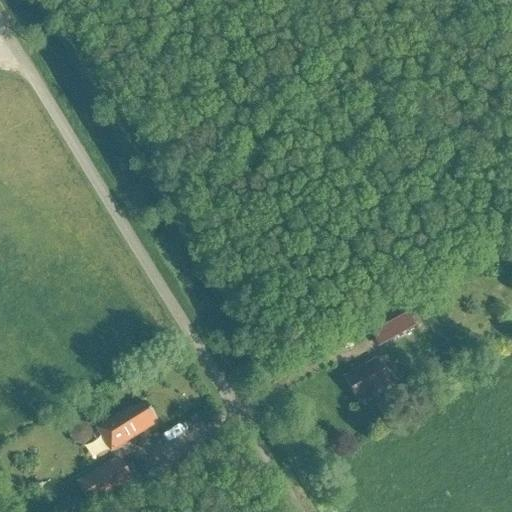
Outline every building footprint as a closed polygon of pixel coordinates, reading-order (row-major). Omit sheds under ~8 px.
[(376,349),(414,327),(400,302),(362,324),(376,349)] [(375,361),(366,366),(344,379),(357,403),(389,386),(385,379),(394,374),(388,363),(379,368),(375,361)] [(150,424),(154,421),(144,404),(131,412),(129,409),(95,430),(109,453),(152,426),(150,424)] [(70,430),(69,438),(74,445),(82,446),(88,441),(90,433),(85,427),(77,425),(70,430)] [(117,459),(77,483),(92,508),(132,483),(117,459)]
